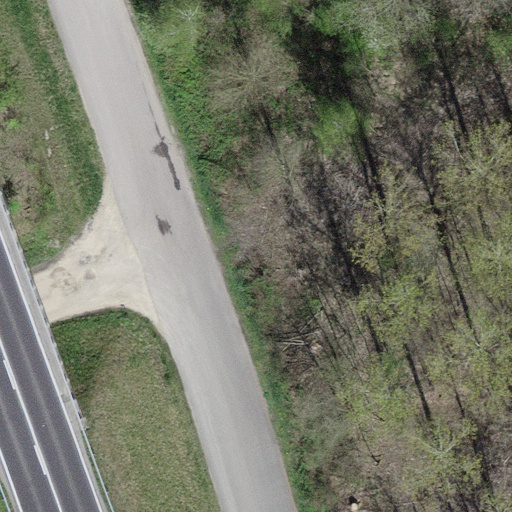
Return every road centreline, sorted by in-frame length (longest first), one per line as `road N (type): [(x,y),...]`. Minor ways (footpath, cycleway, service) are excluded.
road 1 (unclassified): [(85,0),(175,246),(257,511)]
road 2 (track): [(0,314),(175,246)]
road 3 (primary): [(61,511),(0,343)]
